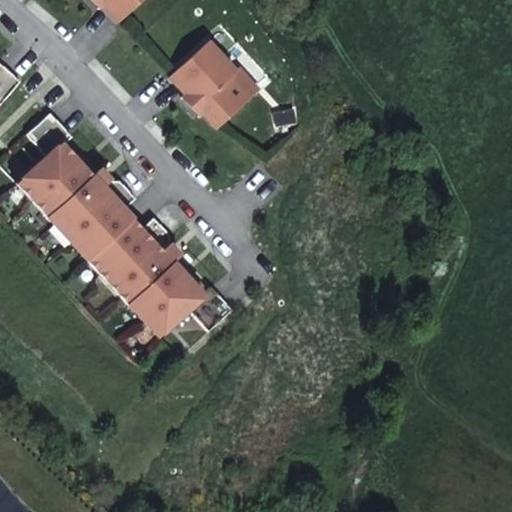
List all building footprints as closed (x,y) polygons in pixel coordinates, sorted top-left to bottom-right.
[(94,9),(85,0),(79,0),(91,12),(94,9)] [(110,26),(137,0),(85,0),(94,9),(110,26)] [(207,132),(246,97),(226,74),(199,45),(160,80),(175,97),(193,118),(207,132)] [(226,74),(246,97),(250,93),(230,71),(226,74)] [(0,96),(11,84),(0,74),(0,96)] [(190,120),(193,118),(175,97),(171,101),(190,120)] [(37,159),(7,187),(149,340),(178,313),(198,334),(222,313),(200,289),(195,294),(192,297),(163,266),(166,263),(171,258),(161,246),(160,247),(160,238),(145,222),(133,234),(112,211),(125,199),(110,183),(102,184),(102,183),(91,171),(86,175),(82,178),(54,147),(58,144),(63,139),(41,116),(17,137),(37,159)] [(58,144),(54,147),(82,178),(86,175),(58,144)] [(166,263),(163,266),(192,297),(195,294),(166,263)]
